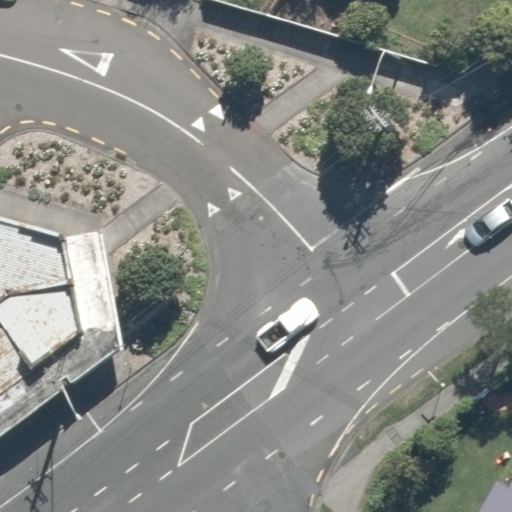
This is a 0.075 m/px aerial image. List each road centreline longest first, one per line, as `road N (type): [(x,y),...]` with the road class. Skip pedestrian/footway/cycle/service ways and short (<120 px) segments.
road 1 (residential): [(371,306),(289,219),(183,127),(117,91),(0,57)]
road 2 (tertiary): [(371,306),(92,511)]
road 3 (tertiary): [(511,203),(371,306)]
